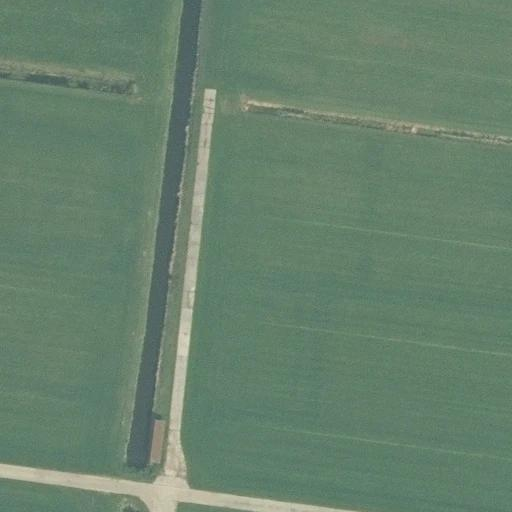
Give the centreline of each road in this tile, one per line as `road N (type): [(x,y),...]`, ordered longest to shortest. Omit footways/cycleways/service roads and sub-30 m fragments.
road 1 (track): [(160,511),(211,93)]
road 2 (track): [(0,470),(305,511)]
